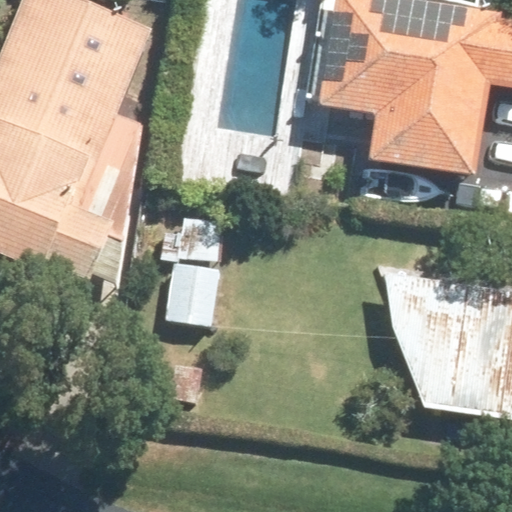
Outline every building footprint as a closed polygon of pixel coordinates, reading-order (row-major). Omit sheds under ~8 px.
[(0,288),(56,311),(60,301),(105,319),(128,261),(147,143),(122,132),(157,48),(43,0),(39,0),(0,96),(0,288)] [(332,0),(315,115),(372,123),(365,166),(470,182),(484,91),(511,95),(511,25),(354,0),(332,0)] [(181,273),(171,337),(215,343),(230,242),(170,233),(164,271),(181,273)] [(511,316),(396,299),(395,308),(401,354),(432,430),(511,442),(511,316)] [(179,378),(173,411),(198,416),(204,383),(179,378)]
